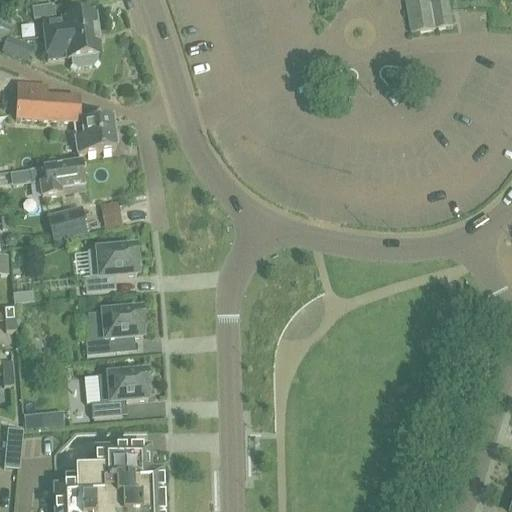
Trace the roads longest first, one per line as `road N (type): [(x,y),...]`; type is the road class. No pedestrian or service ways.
road 1 (residential): [(511,43),(329,55),(183,109)]
road 2 (tertiary): [(232,511),(230,293),(260,221)]
road 3 (residential): [(460,511),(508,352),(502,308),(473,232)]
road 4 (tertiary): [(473,232),(427,247),(355,246),(260,221)]
road 5 (residential): [(143,116),(0,60)]
road 6 (tertiary): [(260,221),(216,178),(183,109)]
